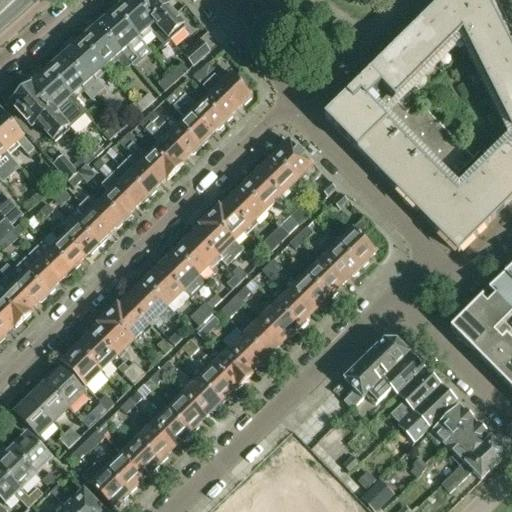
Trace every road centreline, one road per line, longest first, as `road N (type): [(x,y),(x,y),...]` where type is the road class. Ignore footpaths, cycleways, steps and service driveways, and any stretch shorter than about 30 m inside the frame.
road 1 (residential): [(292,104),(0,387)]
road 2 (residential): [(173,511),(393,302)]
road 3 (residential): [(435,260),(292,104)]
road 4 (residential): [(292,104),(209,0)]
road 5 (residential): [(511,422),(421,331)]
